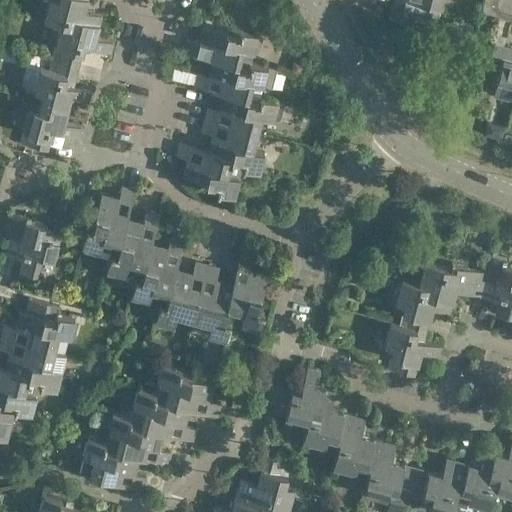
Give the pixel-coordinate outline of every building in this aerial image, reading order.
[(49,0),(45,17),(61,21),(70,23),(72,14),(99,22),(101,13),(84,9),(86,0),(49,0)] [(393,0),(392,6),(419,13),(422,2),(440,7),(441,0),(393,0)] [(419,13),(392,6),(389,17),(416,24),(419,13)] [(96,35),(99,22),(72,14),(70,23),(61,21),(52,57),(79,63),(84,43),(109,50),(112,39),(96,35)] [(204,24),(226,30),(227,26),(228,24),(206,18),(204,24)] [(184,51),(213,58),(218,60),(218,59),(237,64),(238,63),(249,66),(250,60),(258,32),(228,24),(227,26),(226,30),(204,24),(202,24),(198,41),(187,38),(184,51)] [(511,48),(494,43),(487,70),(497,73),(492,91),(511,95),(511,48)] [(43,92),(41,100),(67,107),(71,95),(87,99),(90,88),(73,84),(79,63),(52,57),(49,68),(41,66),(34,89),(43,92)] [(213,58),(209,74),(197,71),(194,85),(223,92),(228,94),(228,93),(247,98),(257,100),(259,94),(260,95),(263,84),(266,70),(276,73),(277,67),(250,60),(249,66),(238,63),(237,64),(218,59),(218,60),(213,58)] [(228,93),(228,94),(223,92),(219,109),(207,105),(204,118),(257,132),(261,115),(279,119),(283,101),(260,95),(259,94),(257,100),(247,98),(228,93)] [(64,119),(67,107),(41,100),(39,108),(30,106),(21,141),(48,148),(53,127),(78,134),(81,124),(64,119)] [(201,130),(212,133),(208,148),(213,149),(213,151),(232,156),(241,158),(240,164),(241,165),(259,170),(264,151),(253,148),(257,132),(204,118),(201,130)] [(213,149),(208,148),(179,140),(176,154),(187,156),(182,174),(217,183),(215,189),(234,194),(241,165),(240,164),(241,158),(232,156),(213,151),(213,149)] [(121,185),(118,196),(100,191),(91,226),(85,224),(80,243),(99,248),(102,236),(118,240),(120,241),(125,222),(127,217),(134,189),(121,185)] [(143,221),(127,217),(125,222),(120,241),(118,240),(115,251),(109,249),(104,269),(133,276),(134,275),(140,276),(142,266),(144,267),(149,247),(150,247),(151,242),(159,214),(146,210),(143,221)] [(4,252),(17,256),(22,257),(19,269),(37,273),(42,256),(53,259),(60,232),(43,228),(44,223),(27,219),(28,216),(17,213),(13,228),(11,228),(4,252)] [(134,275),(133,276),(129,293),(148,298),(151,287),(167,291),(169,292),(173,272),(175,272),(176,267),(183,238),(170,235),(167,246),(151,242),(150,247),(149,247),(144,267),(142,266),(140,276),(134,275)] [(240,253),(232,282),(231,287),(232,287),(227,307),(243,311),(240,323),(259,328),(264,309),(258,307),(267,273),(250,268),(253,257),(240,253)] [(486,271),(480,294),(497,299),(494,310),(511,315),(511,264),(502,262),(503,259),(493,256),(489,272),(486,271)] [(192,271),(176,267),(175,272),(173,272),(169,292),(167,291),(165,301),(158,300),(154,318),(173,323),(175,312),(192,316),(206,263),(195,260),(192,271)] [(480,294),(486,271),(451,262),(450,266),(424,260),(418,281),(428,284),(426,292),(452,299),(455,288),(480,294)] [(232,287),(231,287),(232,282),(217,278),(220,267),(206,263),(192,316),(209,321),(206,332),(225,337),(230,319),(225,317),(227,307),(232,287)] [(404,303),(399,323),(416,328),(414,337),(423,339),(424,338),(432,305),(450,310),(452,299),(426,292),(428,284),(418,281),(401,277),(395,300),(404,303)] [(59,281),(54,299),(64,302),(69,284),(63,282),(59,281)] [(75,316),(55,311),(57,305),(28,297),(22,321),(27,323),(26,328),(5,322),(1,336),(63,352),(68,335),(70,335),(75,316)] [(399,323),(390,320),(383,344),(392,346),(387,366),(414,374),(421,349),(437,354),(440,343),(424,338),(423,339),(414,337),(416,328),(399,323)] [(66,352),(63,352),(1,336),(0,340),(0,348),(9,351),(5,366),(10,367),(10,368),(29,373),(29,374),(39,377),(38,382),(57,387),(66,352)] [(220,403),(208,399),(212,382),(180,374),(182,367),(162,362),(154,391),(156,391),(154,397),(165,400),(164,402),(183,407),(188,408),(217,416),(220,403)] [(10,367),(5,366),(0,364),(0,396),(5,398),(13,401),(12,406),(14,407),(32,412),(37,393),(25,390),(29,374),(29,373),(10,368),(10,367)] [(272,412),(305,421),(307,412),(319,415),(326,388),(313,385),(318,367),(307,365),(300,390),(279,384),(272,412)] [(184,424),(188,408),(183,407),(164,402),(165,400),(154,397),(156,391),(154,391),(137,386),(129,415),(131,416),(129,422),(139,424),(139,426),(158,431),(163,432),(192,440),(195,427),(184,424)] [(335,390),(326,388),(319,415),(307,412),(305,421),(306,421),(302,438),(325,445),(327,436),(338,439),(338,438),(348,440),(355,414),(331,407),(335,390)] [(0,434),(7,436),(14,407),(12,406),(13,401),(5,398),(0,396),(0,434)] [(159,447),(163,432),(158,431),(139,426),(139,424),(129,422),(131,416),(129,415),(112,411),(104,440),(105,440),(104,446),(114,449),(114,450),(133,455),(138,456),(167,463),(171,450),(159,447)] [(338,438),(338,439),(339,439),(332,465),(355,471),(357,462),(369,465),(370,464),(379,466),(385,440),(361,434),(366,416),(355,414),(348,440),(338,438)] [(134,472),(138,456),(133,455),(114,450),(114,449),(104,446),(105,440),(104,440),(87,435),(82,454),(84,454),(80,471),(143,488),(146,475),(134,472)] [(511,435),(507,454),(494,451),(487,477),(497,479),(494,489),(511,493),(511,435)] [(404,511),(409,494),(416,467),(391,460),(396,443),(385,440),(379,466),(370,464),(369,465),(362,491),(388,498),(384,511),(404,511)] [(458,487),(458,489),(454,503),(466,506),(467,500),(490,506),(494,489),(497,479),(487,477),(494,451),(485,448),(481,465),(455,458),(448,485),(458,487)] [(239,475),(236,486),(264,493),(261,502),(287,509),(294,485),(284,483),(290,462),(263,454),(256,480),(239,475)] [(440,511),(451,511),(454,503),(458,489),(458,487),(448,485),(455,458),(446,456),(441,473),(416,467),(409,494),(430,500),(428,509),(440,511)] [(258,511),(261,502),(264,493),(236,486),(230,511),(213,506),(211,511),(258,511)] [(92,511),(62,504),(63,498),(45,493),(39,511),(92,511)]
